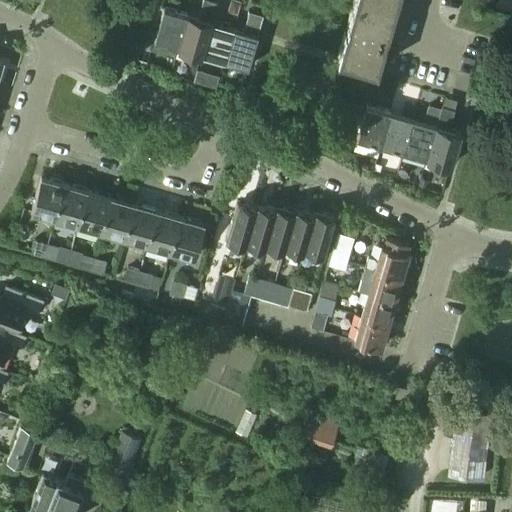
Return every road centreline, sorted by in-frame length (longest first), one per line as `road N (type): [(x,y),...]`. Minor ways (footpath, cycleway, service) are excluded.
road 1 (residential): [(448,233),(234,127),(215,126)]
road 2 (residential): [(26,130),(194,180),(215,126)]
road 3 (residential): [(215,126),(54,48)]
road 4 (residential): [(412,359),(448,233)]
